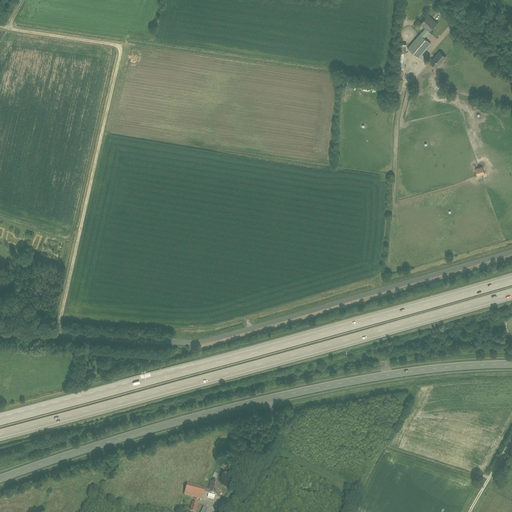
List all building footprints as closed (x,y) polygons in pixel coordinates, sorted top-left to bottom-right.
[(439,22),(429,14),(421,23),(426,27),(431,31),(439,22)] [(420,34),(425,38),(431,31),(426,27),(420,34)] [(425,38),(420,34),(409,47),(421,57),(432,43),(425,38)] [(406,69),(408,43),(401,43),(399,68),(406,69)] [(447,56),(440,51),(432,61),(438,67),(447,56)] [(484,167),(477,169),(479,175),(486,173),(484,167)] [(222,485),(212,482),(210,489),(207,488),(206,492),(219,495),(222,485)] [(206,492),(207,488),(189,483),(186,495),(204,500),(206,492)] [(199,504),(193,502),(191,510),(197,511),(199,504)]
